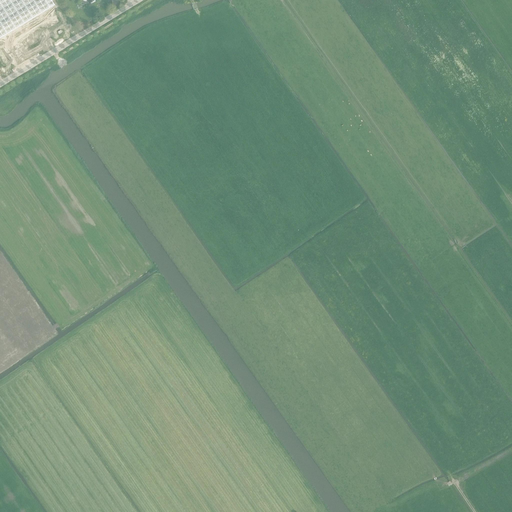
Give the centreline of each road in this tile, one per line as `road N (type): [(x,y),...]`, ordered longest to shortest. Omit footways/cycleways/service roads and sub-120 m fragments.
road 1 (unknown): [(156,0),(0,92)]
road 2 (unclassified): [(137,0),(0,83)]
